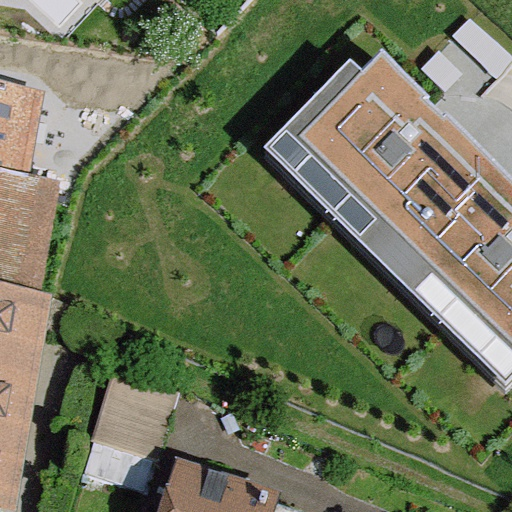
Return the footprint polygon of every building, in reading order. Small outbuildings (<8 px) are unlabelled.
[(263,150),(511,394),(511,392),(511,186),(378,54),(363,69),(353,59),(263,150)] [(0,178),(22,182),(34,102),(0,96),(0,178)] [(0,299),(37,305),(56,187),(22,182),(0,178),(0,299)] [(0,449),(13,452),(37,305),(0,299),(0,449)] [(118,375),(94,446),(155,466),(178,393),(118,375)] [(0,449),(0,511),(2,511),(13,452),(0,449)] [(277,511),(187,484),(178,511),(277,511)]
